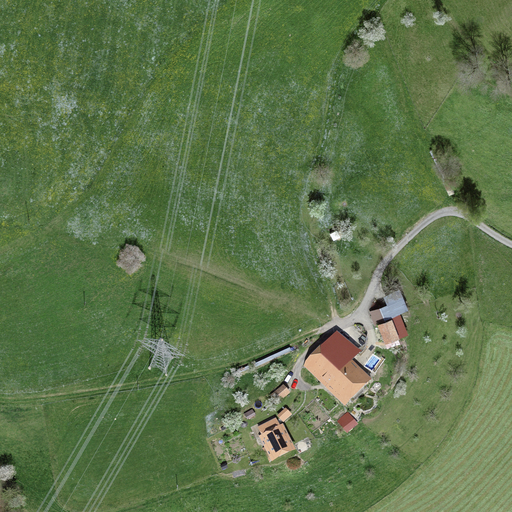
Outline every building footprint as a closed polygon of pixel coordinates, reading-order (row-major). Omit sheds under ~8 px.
[(379,309),(384,320),(398,314),(407,310),(399,292),(376,302),(379,309)] [(396,336),(406,331),(398,314),(384,320),(379,309),(370,312),(374,324),(377,323),(388,347),(399,342),(396,336)] [(309,361),(345,399),(362,383),(353,373),(356,370),(350,363),(358,355),(338,334),(309,361)] [(380,364),(368,355),(359,366),(371,375),(380,364)] [(276,403),(287,393),(283,387),(271,397),(276,403)] [(282,421),(288,415),(286,412),(279,418),(282,421)] [(355,424),(350,417),(341,425),(346,431),(355,424)] [(289,449),(276,421),(260,428),(273,457),(289,449)]
